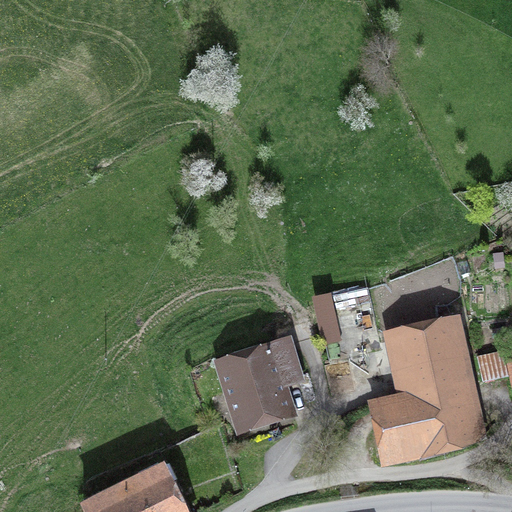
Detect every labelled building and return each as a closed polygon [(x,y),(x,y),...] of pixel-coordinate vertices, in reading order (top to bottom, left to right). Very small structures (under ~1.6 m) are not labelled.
[(314,299),(318,339),(337,337),(332,297),(314,299)] [(384,464),(478,445),(453,328),(389,341),(402,403),(373,408),(384,464)] [(279,378),(296,373),(288,348),(222,368),(240,428),(289,413),(279,378)] [(477,360),(482,386),(507,381),(502,355),(477,360)] [(84,505),(87,511),(188,511),(165,464),(84,505)]
